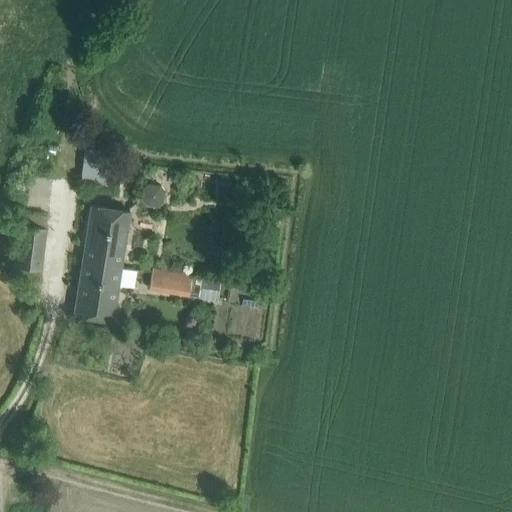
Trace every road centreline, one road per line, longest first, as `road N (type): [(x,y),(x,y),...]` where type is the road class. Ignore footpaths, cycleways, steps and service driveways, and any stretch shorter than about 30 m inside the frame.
road 1 (unclassified): [(0,423),(36,373),(69,164)]
road 2 (track): [(215,511),(0,465)]
road 3 (track): [(69,164),(75,72),(132,0)]
